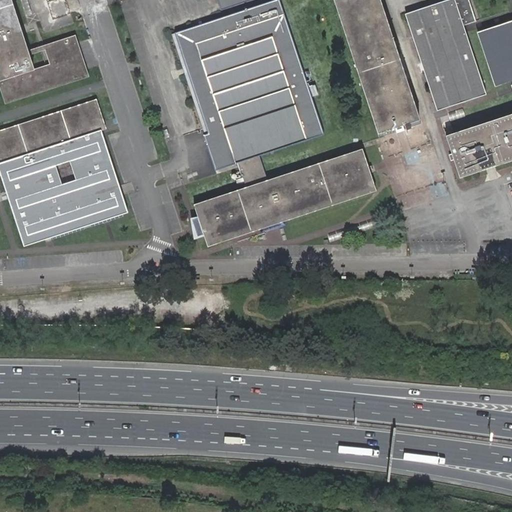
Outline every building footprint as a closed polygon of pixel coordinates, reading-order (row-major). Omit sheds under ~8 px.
[(0,0),(0,76),(33,67),(26,48),(22,31),(19,25),(11,0),(0,0)] [(362,150),(268,181),(260,156),(324,133),(279,0),(276,0),(220,19),(177,33),(210,134),(205,135),(216,169),(239,163),(246,187),(194,205),(201,226),(208,245),(272,224),(375,190),(369,170),(362,150)] [(218,0),(222,9),(248,0),(218,0)] [(395,48),(379,0),(335,0),(378,132),(407,123),(418,119),(395,48)] [(454,0),(450,0),(407,15),(417,48),(438,109),(485,93),(464,26),(476,22),(471,7),(459,11),(454,0)] [(496,86),(511,80),(511,21),(478,33),(496,86)] [(33,67),(0,76),(0,85),(6,102),(88,75),(74,34),(26,48),(33,67)] [(0,170),(0,162),(101,130),(106,128),(96,99),(0,131),(0,174),(1,174),(0,170)] [(511,112),(493,119),(508,161),(511,159),(511,112)] [(445,135),(459,177),(508,161),(493,119),(445,135)] [(121,190),(101,130),(0,162),(0,170),(1,174),(25,245),(49,237),(107,218),(128,211),(121,190)]
